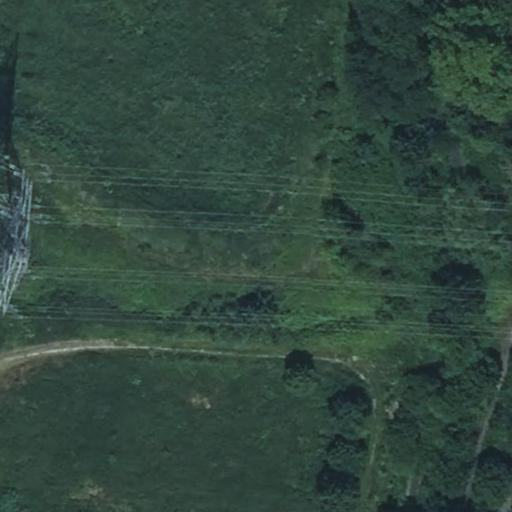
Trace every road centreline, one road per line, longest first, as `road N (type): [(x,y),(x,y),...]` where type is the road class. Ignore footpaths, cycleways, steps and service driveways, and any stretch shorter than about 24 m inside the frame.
road 1 (track): [(0,358),(167,346),(316,356),(387,383),(358,511)]
road 2 (track): [(511,273),(493,156),(493,0)]
road 3 (track): [(461,511),(511,338)]
